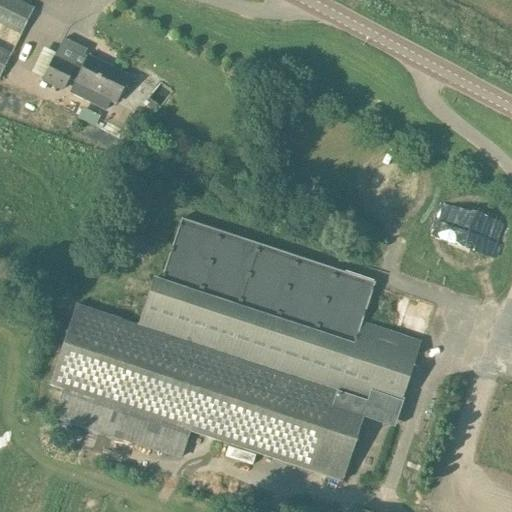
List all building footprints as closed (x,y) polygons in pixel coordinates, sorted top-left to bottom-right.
[(0,0),(0,23),(21,34),(34,8),(18,0),(0,0)] [(0,77),(12,53),(0,46),(0,77)] [(68,78),(73,67),(54,57),(43,79),(63,89),(68,78)] [(73,67),(68,78),(76,82),(70,94),(104,111),(110,99),(116,102),(129,77),(88,57),(88,58),(81,71),(73,67)] [(81,110),(77,119),(92,127),(97,118),(81,110)] [(375,283),(181,219),(161,281),(154,279),(138,325),(76,305),(50,385),(63,389),(54,418),(181,460),(191,431),(342,480),(366,406),(396,416),(402,400),(401,400),(420,341),(363,322),(375,283)]
